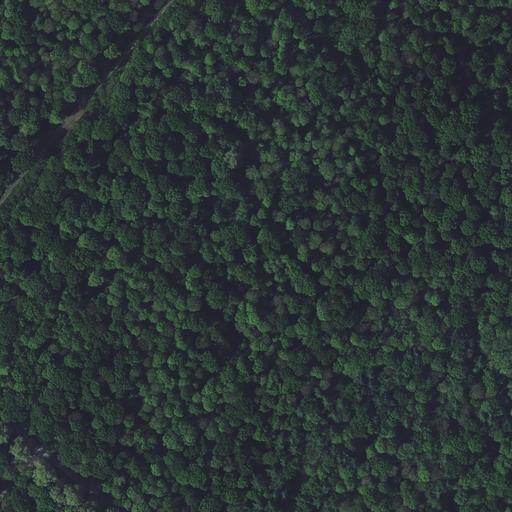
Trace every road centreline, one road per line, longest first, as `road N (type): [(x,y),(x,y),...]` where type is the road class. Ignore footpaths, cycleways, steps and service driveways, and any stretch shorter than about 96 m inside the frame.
road 1 (track): [(24,436),(379,0)]
road 2 (track): [(511,120),(180,511)]
road 3 (track): [(173,0),(0,202)]
road 4 (tertiary): [(117,511),(0,416)]
road 5 (track): [(418,511),(511,399)]
